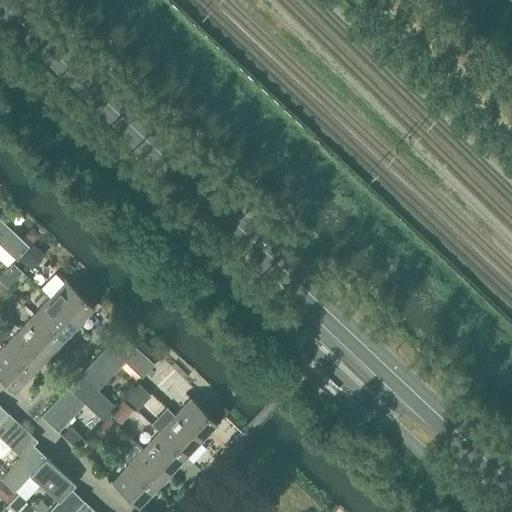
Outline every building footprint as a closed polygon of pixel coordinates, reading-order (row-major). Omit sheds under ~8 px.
[(0,242),(15,257),(28,244),(38,233),(33,228),(28,228),(20,237),(0,217),(0,242)] [(35,243),(21,260),(30,268),(44,250),(35,243)] [(7,272),(0,279),(9,287),(16,280),(7,272)] [(49,296),(78,322),(94,305),(65,278),(49,296)] [(78,322),(49,296),(34,313),(62,339),(78,322)] [(62,339),(34,313),(18,329),(47,356),(62,339)] [(47,356),(18,329),(3,346),(31,373),(47,356)] [(121,331),(80,373),(97,389),(98,389),(125,360),(142,376),(154,363),(121,331)] [(144,338),(138,344),(151,356),(157,350),(144,338)] [(31,373),(3,346),(0,348),(0,375),(15,390),(31,373)] [(41,415),(57,430),(85,402),(102,418),(115,405),(98,389),(97,389),(80,373),(41,415)] [(140,383),(128,396),(138,406),(151,393),(140,383)] [(191,397),(174,415),(201,440),(217,423),(191,397)] [(125,400),(112,414),(122,424),(135,410),(125,400)] [(219,400),(210,410),(222,422),(232,412),(220,401),(219,400)] [(33,444),(37,440),(0,404),(0,436),(21,456),(33,444)] [(174,415),(167,407),(151,424),(158,431),(185,457),(201,440),(174,415)] [(109,416),(96,430),(109,443),(122,428),(109,416)] [(73,426),(65,435),(75,445),(83,436),(73,426)] [(185,457),(158,431),(143,448),(170,473),(185,457)] [(91,435),(84,442),(93,450),(100,443),(91,435)] [(143,448),(135,440),(119,457),(127,465),(154,490),(170,473),(143,448)] [(75,484),(33,444),(21,456),(3,474),(1,477),(14,490),(30,473),(59,500),(71,488),(75,484)] [(154,490),(127,465),(111,482),(138,507),(154,490)] [(95,511),(71,488),(59,500),(51,508),(47,511),(95,511)] [(19,495),(8,506),(14,511),(32,511),(35,510),(19,495)] [(42,499),(34,507),(39,511),(47,511),(51,508),(42,499)]
